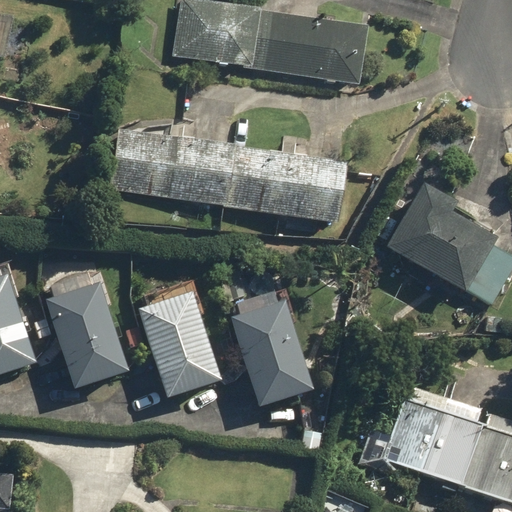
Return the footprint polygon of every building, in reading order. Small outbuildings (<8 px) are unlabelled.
[(175,4),(166,64),(359,92),(367,32),(175,4)] [(135,133),(97,127),(86,191),(335,232),(346,168),(304,161),(307,139),(282,135),(278,157),(190,142),(192,128),(178,126),(176,140),(163,138),(165,122),(138,117),(135,133)] [(456,205),(418,183),(378,252),(488,316),(511,273),(511,264),(444,225),(456,205)] [(91,292),(36,308),(41,324),(29,327),(34,344),(46,340),(63,400),(116,385),(91,292)] [(0,383),(25,376),(0,297),(0,383)] [(127,352),(138,349),(157,409),(215,391),(186,302),(130,320),(132,327),(121,331),(127,352)] [(277,306),(220,324),(249,415),(305,398),(277,306)] [(511,511),(511,434),(404,393),(385,445),(364,437),(353,465),(394,481),(398,472),(503,511),(511,511)]
